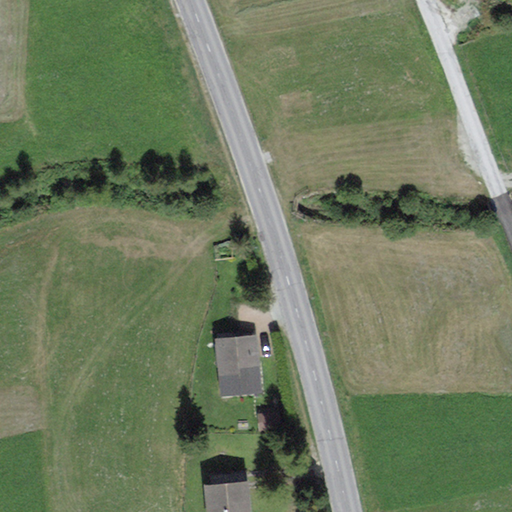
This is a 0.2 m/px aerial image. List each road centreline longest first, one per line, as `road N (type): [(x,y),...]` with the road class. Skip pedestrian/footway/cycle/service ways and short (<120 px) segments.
road 1 (secondary): [(188,0),(278,248),(347,511)]
road 2 (unclassified): [(423,0),(511,229)]
